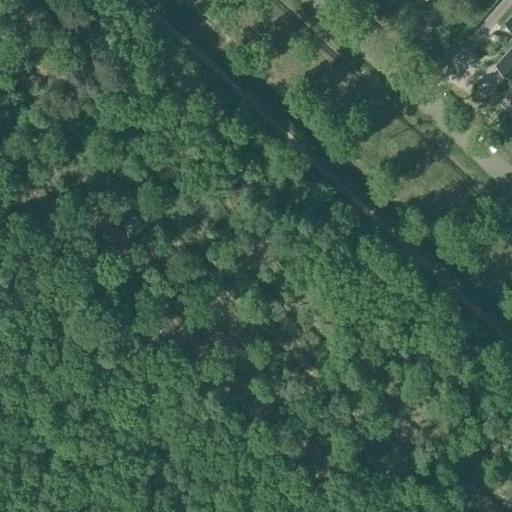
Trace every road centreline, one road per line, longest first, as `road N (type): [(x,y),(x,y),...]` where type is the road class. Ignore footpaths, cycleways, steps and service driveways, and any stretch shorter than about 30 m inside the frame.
road 1 (track): [(138,0),(511,345)]
road 2 (unclassified): [(511,184),(314,0)]
